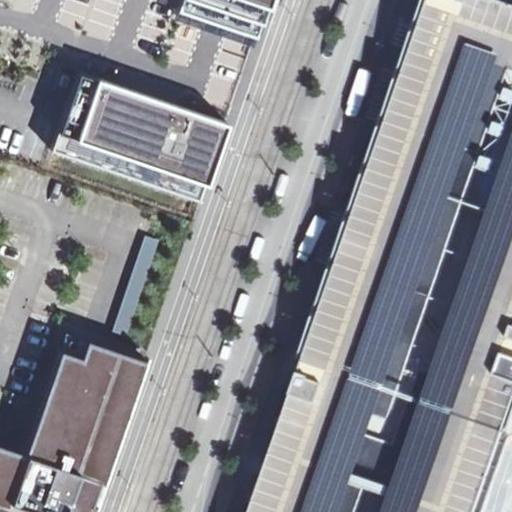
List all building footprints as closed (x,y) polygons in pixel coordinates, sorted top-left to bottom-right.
[(265,0),(180,0),(178,8),(182,10),(254,34),(265,0)] [(244,511),(478,511),(511,417),(511,7),(490,0),(422,0),(413,28),(411,35),(380,123),(329,268),(244,511)] [(0,56),(12,61),(21,32),(0,25),(0,56)] [(199,199),(226,120),(76,68),(49,147),(199,199)] [(128,332),(157,241),(143,236),(114,328),(128,332)] [(84,338),(78,355),(58,348),(22,452),(0,443),(0,511),(91,511),(144,358),(84,338)]
